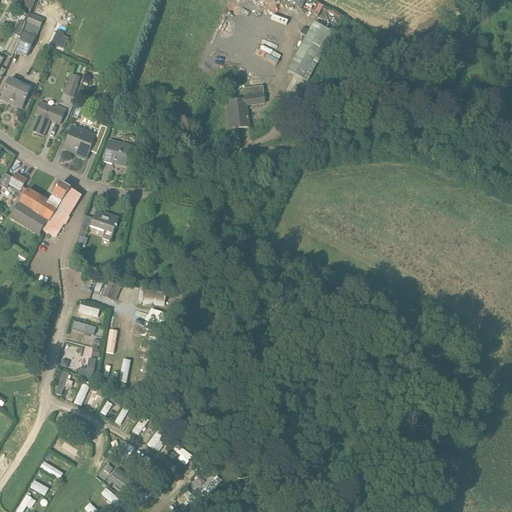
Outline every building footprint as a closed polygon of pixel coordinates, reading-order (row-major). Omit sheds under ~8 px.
[(29,10),(32,0),(20,0),(19,6),(29,10)] [(309,0),(301,0),(297,6),(306,13),(313,3),(309,0)] [(316,13),(320,15),(324,7),(319,5),(316,13)] [(27,58),(36,38),(44,21),(35,17),(37,14),(32,11),(26,23),(26,24),(23,32),(14,52),(27,58)] [(28,16),(22,13),(12,35),(19,39),(28,16)] [(307,81),(334,33),(314,22),(287,70),(307,81)] [(59,47),(64,35),(56,31),(51,44),(59,47)] [(76,98),(83,79),(70,74),(62,93),(72,97),(76,98)] [(17,83),(10,80),(1,100),(21,110),(30,91),(31,87),(18,81),(17,83)] [(263,94),(262,89),(244,92),(245,97),(244,100),(225,103),(225,104),(227,119),(231,119),(233,132),(236,132),(235,131),(249,129),(247,108),(265,105),(264,94),(263,94)] [(55,109),(40,103),(35,116),(38,117),(31,132),(43,137),(50,122),(60,126),(66,111),(56,106),(55,109)] [(88,155),(94,137),(73,129),(64,150),(72,153),(74,150),(88,155)] [(125,168),(130,146),(109,141),(103,162),(125,168)] [(89,161),(77,158),(77,159),(61,156),(58,166),(86,173),(89,161)] [(18,191),(26,180),(15,173),(8,184),(18,191)] [(70,190),(61,184),(60,185),(49,203),(43,200),(35,213),(26,209),(16,223),(37,236),(41,230),(43,231),(55,238),(81,197),(70,191),(70,190)] [(35,213),(43,200),(28,190),(10,220),(16,223),(26,209),(35,213)] [(109,218),(96,214),(90,228),(104,233),(102,240),(110,242),(115,228),(117,229),(117,227),(116,227),(118,219),(110,217),(109,218)] [(84,248),(87,240),(84,239),(89,226),(82,224),(75,245),(84,248)] [(22,267),(28,257),(22,253),(15,263),(22,267)] [(114,304),(121,288),(108,283),(102,298),(114,304)] [(165,327),(169,316),(151,310),(148,322),(165,327)] [(101,337),(103,329),(74,322),(72,330),(101,337)] [(111,330),(106,353),(114,355),(119,332),(111,330)] [(103,378),(110,379),(113,358),(106,357),(103,378)] [(88,370),(79,369),(79,376),(94,378),(97,359),(89,358),(88,370)] [(128,384),(132,361),(124,360),(120,383),(128,384)] [(67,398),(73,381),(68,380),(70,374),(63,372),(56,394),(67,398)] [(84,384),(75,403),(82,407),(91,387),(84,384)] [(108,401),(101,413),(106,416),(113,404),(108,401)] [(116,423),(121,426),(129,413),(123,410),(116,423)] [(82,432),(86,423),(72,417),(70,420),(64,417),(61,424),(82,432)] [(52,450),(74,463),(79,455),(57,442),(52,450)] [(44,462),(40,469),(62,480),(65,473),(44,462)] [(111,473),(115,466),(109,462),(105,469),(111,473)] [(116,469),(113,478),(129,484),(132,474),(116,469)] [(46,496),(50,489),(35,480),(31,487),(46,496)] [(118,509),(124,503),(107,488),(102,494),(118,509)] [(18,511),(24,511),(28,506),(32,509),(37,500),(27,494),(17,511),(18,511)] [(99,511),(90,503),(85,509),(88,511),(99,511)]
